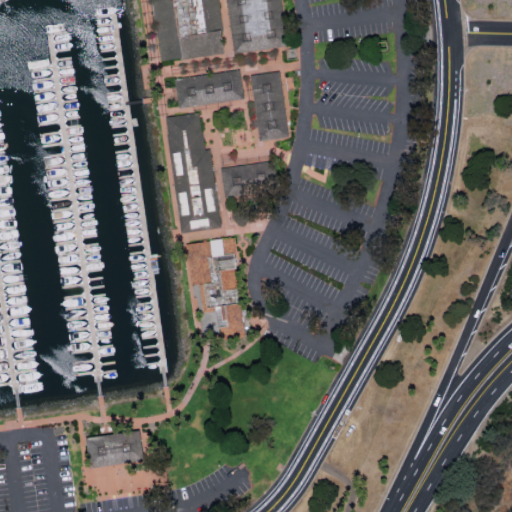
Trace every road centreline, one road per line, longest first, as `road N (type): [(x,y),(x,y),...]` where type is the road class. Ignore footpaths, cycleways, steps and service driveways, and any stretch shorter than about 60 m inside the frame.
road 1 (residential): [(263,511),(306,457),(414,255),(442,137),(445,34)]
road 2 (primary): [(511,233),(400,489)]
road 3 (primary): [(511,330),(441,414),(387,511)]
road 4 (primary): [(412,511),(511,370)]
